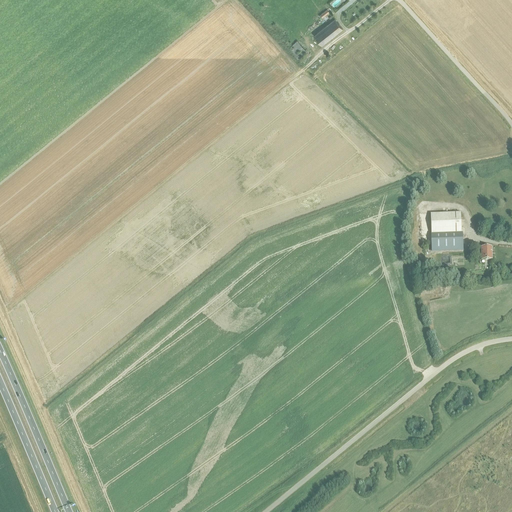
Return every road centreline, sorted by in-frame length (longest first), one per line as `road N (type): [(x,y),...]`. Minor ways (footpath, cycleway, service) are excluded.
road 1 (unclassified): [(266,511),(444,361),(511,337)]
road 2 (track): [(511,388),(488,408),(468,384),(442,387),(427,405),(426,434),(376,440),(355,462),(355,496),(322,511)]
road 3 (trunk): [(68,511),(0,350)]
road 4 (unclassified): [(511,124),(398,0)]
road 5 (trunk): [(0,382),(54,511)]
